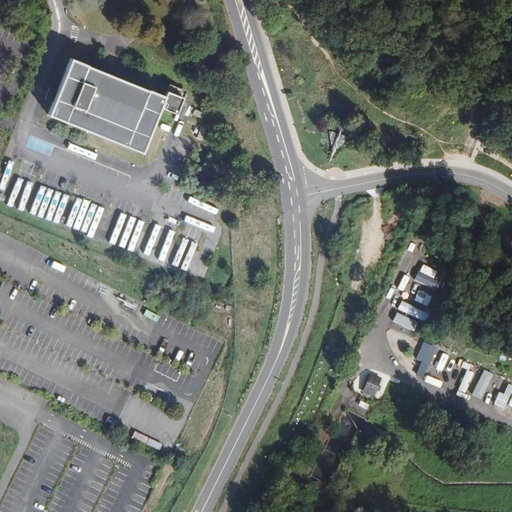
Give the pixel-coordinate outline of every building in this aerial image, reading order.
[(74,126),(71,134),(83,139),(87,131),(142,153),(161,107),(170,111),(169,114),(175,117),(176,114),(177,114),(184,98),(167,91),(165,96),(149,89),(148,90),(88,66),(88,64),(71,57),(64,75),(60,73),(58,78),(62,80),(48,115),(59,119),(74,126)] [(56,127),(71,134),(74,126),(59,119),(56,127)] [(381,285),(371,281),(363,297),(372,303),(381,285)] [(395,312),(391,321),(413,331),(417,322),(395,312)] [(382,375),(370,371),(362,391),(373,398),(382,375)]
